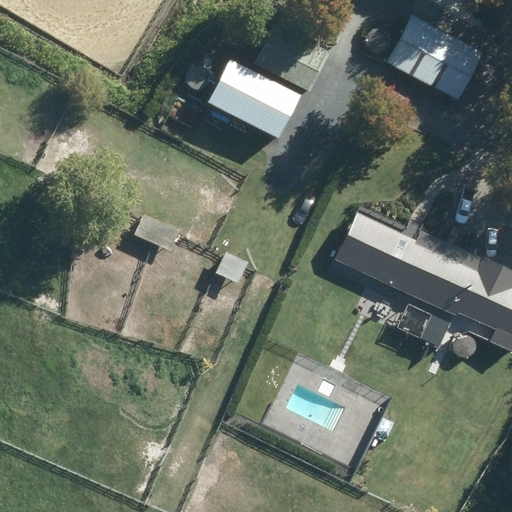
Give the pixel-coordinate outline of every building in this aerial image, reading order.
[(461,99),(486,51),(413,14),(388,62),(461,99)] [(311,92),(333,56),(280,23),(257,60),(311,92)] [(511,350),(511,267),(366,198),(337,257),(490,330),(486,338),(511,350)] [(182,228),(143,214),(134,237),(174,252),(182,228)] [(252,262),(229,251),(218,272),(241,283),(252,262)]
